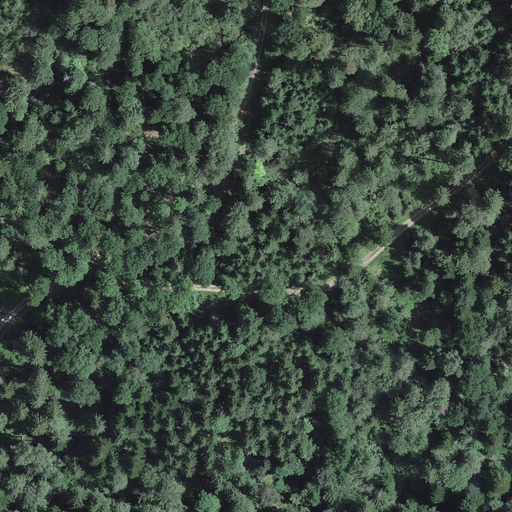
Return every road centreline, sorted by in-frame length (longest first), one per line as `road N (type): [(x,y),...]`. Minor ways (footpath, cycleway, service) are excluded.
road 1 (track): [(0,217),(91,253),(132,283),(300,292),(363,268),(511,137)]
road 2 (track): [(0,320),(37,292),(145,262),(211,225),(252,93),(266,0)]
